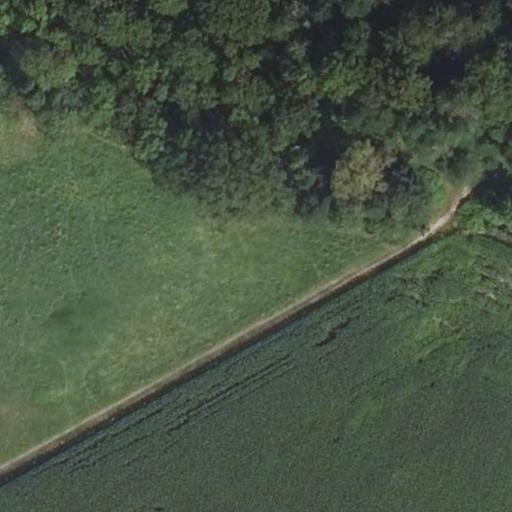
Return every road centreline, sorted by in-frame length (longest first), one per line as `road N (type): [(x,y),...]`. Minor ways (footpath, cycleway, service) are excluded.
road 1 (track): [(0,466),(228,338),(511,154)]
road 2 (track): [(340,0),(372,38),(419,214)]
